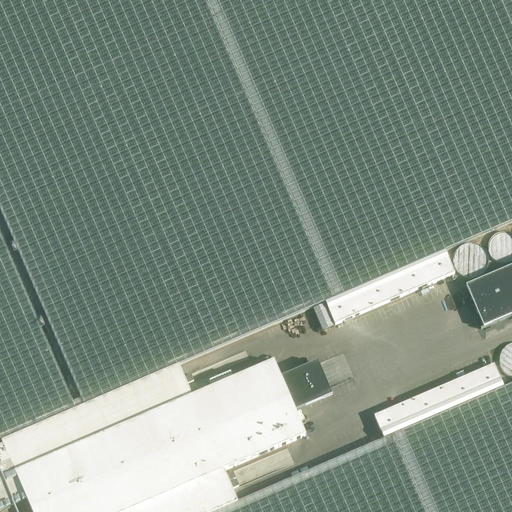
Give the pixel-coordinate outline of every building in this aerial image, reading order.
[(511,2),(511,0),(0,0),(0,209),(85,407),(179,366),(325,303),(335,326),(455,275),(445,252),(511,223),(511,2)] [(511,233),(509,232),(506,232),(503,232),(500,233),(497,235),(495,237),(492,240),(491,242),(490,245),(490,248),(490,251),(491,254),(492,257),(494,259),(496,261),(499,263),(501,264),(504,264),(508,264),(511,263),(511,262),(511,233)] [(0,235),(0,443),(2,443),(75,411),(0,235)] [(490,265),(491,262),(490,259),(490,256),(488,253),(486,251),(484,249),(481,247),(478,245),(474,245),(471,245),(468,246),(465,247),(462,249),(459,252),(457,255),(456,258),(456,262),(456,266),(457,269),(458,271),(460,274),(463,277),(466,278),(469,279),(472,280),(476,280),(480,279),(483,277),(485,275),(488,272),(489,269),(490,265)] [(511,267),(466,288),(478,316),(477,316),(482,329),(480,329),(481,330),(511,316),(511,267)] [(511,344),(508,346),(505,348),(503,351),(501,354),(500,357),(499,361),(500,365),(501,368),(502,371),(504,374),(506,376),(510,378),(511,378),(511,344)] [(3,446),(0,447),(0,511),(2,511),(27,502),(31,511),(217,511),(238,503),(224,472),(306,437),(301,425),(305,423),(301,413),(297,415),(274,362),(210,390),(207,383),(195,388),(198,395),(192,397),(179,366),(85,407),(75,411),(2,443),(3,446)] [(384,440),(238,503),(217,511),(511,511),(511,385),(504,389),(494,366),(374,418),(384,440)]
